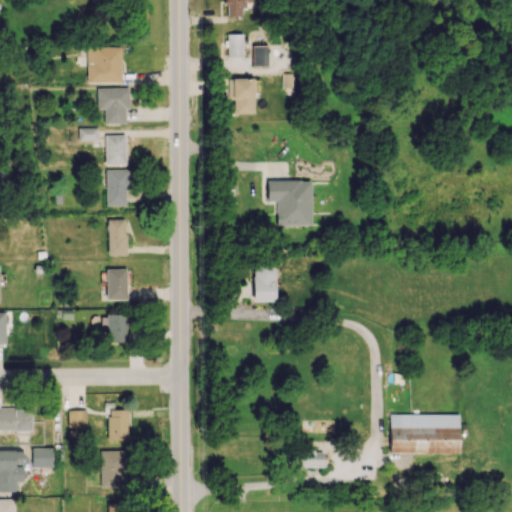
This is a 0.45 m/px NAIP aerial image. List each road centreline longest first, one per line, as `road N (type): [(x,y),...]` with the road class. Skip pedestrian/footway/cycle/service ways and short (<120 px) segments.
road 1 (secondary): [(178,0),(180,511)]
road 2 (residential): [(180,377),(0,380)]
